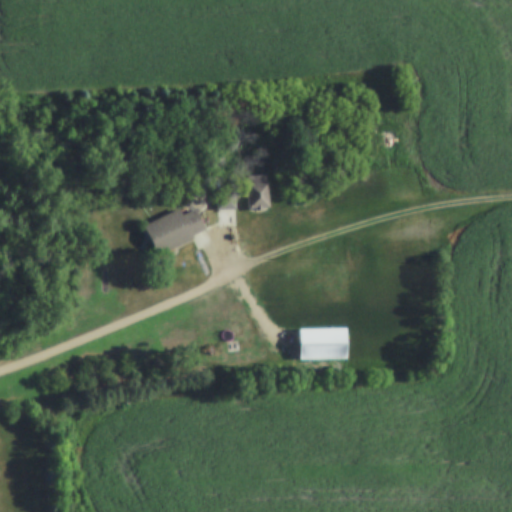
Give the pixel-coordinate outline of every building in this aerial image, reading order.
[(247,182),(267,181),(269,206),(249,208),(247,182)] [(215,188),(234,188),(235,208),(215,208),(215,188)] [(288,208),(324,207),(324,220),(289,221),(288,208)] [(143,225),(178,208),(181,215),(195,208),(204,227),(190,234),(192,237),(158,254),(143,225)] [(298,329),(345,328),(346,359),(299,361),(298,329)]
